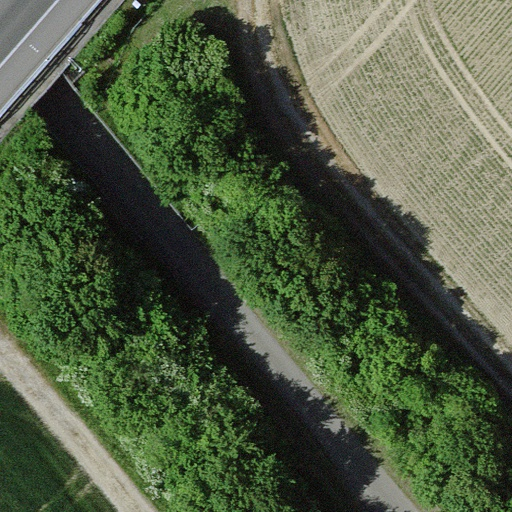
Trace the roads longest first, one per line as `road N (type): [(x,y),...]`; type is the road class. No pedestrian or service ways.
road 1 (unclassified): [(0,30),(390,511)]
road 2 (track): [(254,0),(265,75),(295,132),(511,381)]
road 3 (track): [(0,350),(135,511)]
